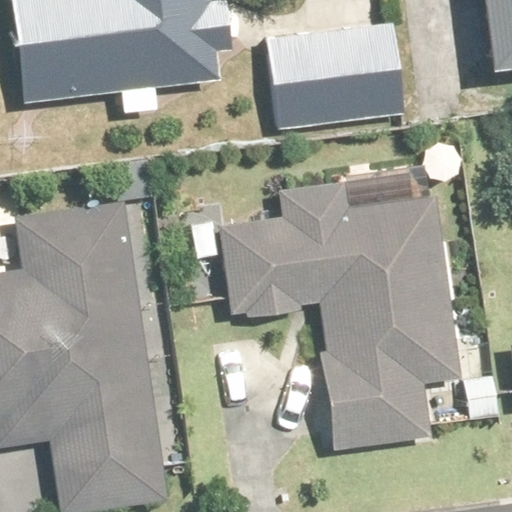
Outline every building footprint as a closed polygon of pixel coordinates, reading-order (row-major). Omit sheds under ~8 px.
[(142,0),(40,0),(42,10),(0,12),(0,148),(154,140),(146,4),(143,4),(142,0)] [(511,0),(406,0),(418,109),(511,98),(511,0)] [(330,72),(195,81),(201,175),(336,166),(330,72)] [(163,365),(241,354),(267,493),(426,464),(374,212),(219,232),(223,256),(149,266),(163,365)] [(113,511),(74,238),(0,248),(0,511),(113,511)] [(511,321),(496,322),(498,382),(446,388),(453,461),(511,455),(511,321)]
